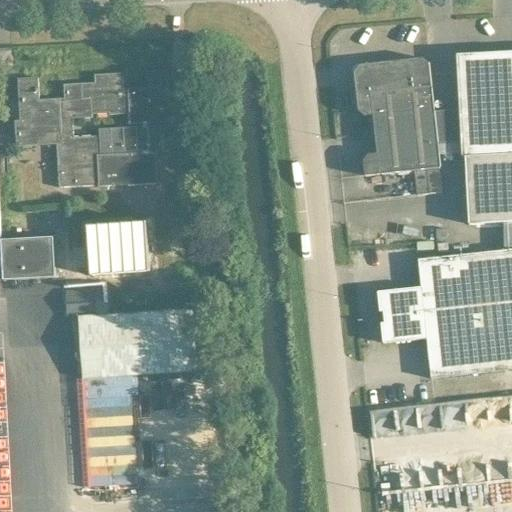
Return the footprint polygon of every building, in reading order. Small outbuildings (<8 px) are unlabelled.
[(511,52),(458,55),(459,75),(461,111),(463,154),(463,157),(465,157),(469,225),(504,223),(504,224),(504,249),(504,251),(511,249),(511,52)] [(360,66),(355,73),(356,82),(359,111),(365,116),(373,115),(374,116),(435,110),(432,83),(430,63),(424,59),(368,65),(368,66),(360,66)] [(95,75),(95,83),(96,83),(97,114),(109,114),(109,115),(128,114),(129,125),(132,125),(134,124),(156,123),(176,122),(174,103),(169,103),(168,71),(147,72),(148,88),(124,89),(123,73),(95,75)] [(20,121),(15,121),(17,147),(57,145),(60,188),(101,185),(100,155),(98,155),(97,137),(73,138),(72,119),(92,118),(92,115),(97,114),(96,83),(95,83),(64,85),(65,99),(40,100),(39,78),(17,79),(18,86),(18,98),(18,99),(20,121)] [(369,154),(364,161),(366,177),(380,175),(400,173),(414,171),(417,195),(442,192),(439,168),(441,168),(440,156),(435,112),(435,110),(374,116),(378,153),(369,154)] [(100,155),(101,185),(115,185),(115,186),(128,185),(157,184),(156,160),(156,152),(151,152),(141,153),(100,155)] [(147,223),(88,227),(91,276),(150,272),(147,223)] [(437,240),(447,239),(447,229),(436,230),(437,240)] [(5,280),(57,277),(55,237),(3,240),(5,280)] [(422,288),(378,292),(380,312),(384,312),(385,323),(382,324),(384,344),(427,339),(432,379),(511,370),(511,249),(504,251),(419,260),(422,288)] [(84,379),(197,371),(193,309),(79,317),(84,379)]
